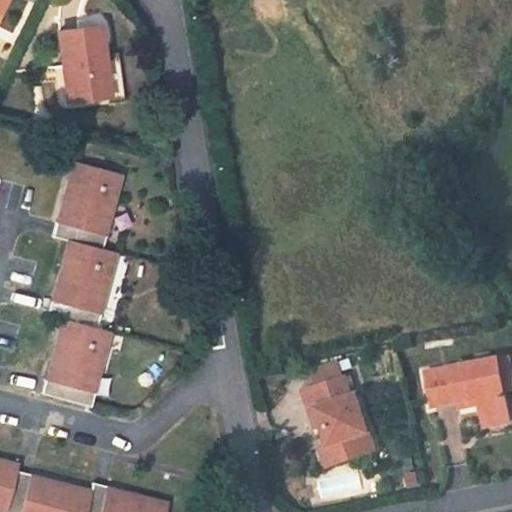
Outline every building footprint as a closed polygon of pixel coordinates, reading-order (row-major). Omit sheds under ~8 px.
[(107,96),(98,26),(57,31),(66,101),(107,96)] [(41,392),(78,402),(81,388),(87,389),(92,371),(95,372),(107,330),(96,327),(83,323),(87,309),(93,311),(98,292),(101,293),(112,251),(102,249),(89,245),(93,231),(99,232),(104,215),(107,215),(118,173),(75,161),(59,222),(56,221),(53,236),(69,240),(53,300),(51,300),(47,314),(63,319),(47,378),(45,378),(41,392)] [(99,232),(93,231),(89,245),(102,249),(106,234),(99,232)] [(93,311),(87,309),(83,323),(96,327),(100,312),(93,311)] [(511,375),(508,358),(499,360),(505,392),(511,391),(511,375)] [(505,392),(499,360),(426,374),(432,407),(457,402),(479,397),(481,404),(484,420),(510,415),(505,392)] [(315,372),(320,386),(345,378),(341,364),(315,372)] [(321,448),(328,468),(356,458),(375,452),(369,433),(357,396),(352,397),(345,378),(320,386),(304,391),(311,412),(318,410),(323,426),(330,445),(321,448)] [(91,406),(94,391),(87,389),(81,388),(78,402),(91,406)] [(458,408),(481,404),(479,397),(457,402),(458,408)] [(323,426),(318,410),(311,412),(316,428),(323,426)] [(511,423),(510,415),(484,420),(485,428),(511,423)] [(0,508),(6,510),(7,507),(21,511),(165,511),(167,505),(107,490),(108,488),(93,484),(91,493),(30,477),(31,475),(16,471),(17,466),(0,461),(0,508)]
